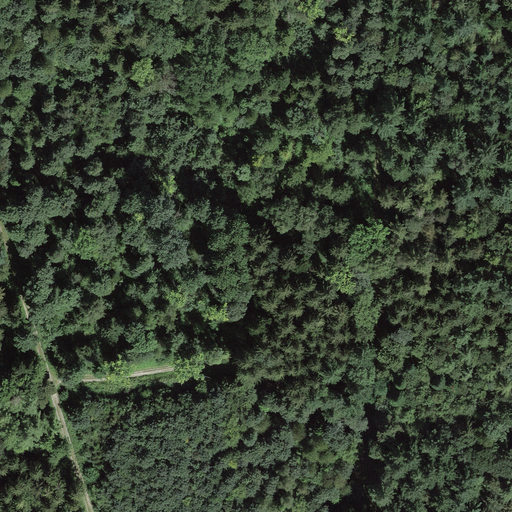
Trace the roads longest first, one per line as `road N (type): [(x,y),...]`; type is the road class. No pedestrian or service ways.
road 1 (track): [(382,0),(374,511)]
road 2 (track): [(511,476),(226,369),(183,365),(51,384)]
road 3 (track): [(0,214),(90,511)]
